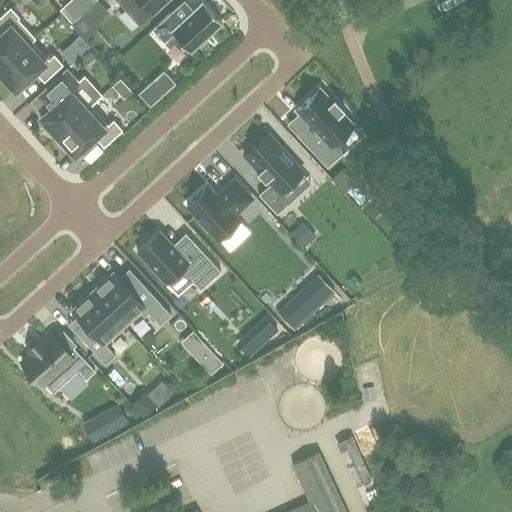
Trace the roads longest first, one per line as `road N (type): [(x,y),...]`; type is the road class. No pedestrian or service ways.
road 1 (track): [(511,340),(410,168),(330,0)]
road 2 (residential): [(270,27),(297,59),(104,239)]
road 3 (residential): [(270,27),(74,207)]
road 4 (residential): [(104,239),(0,330)]
